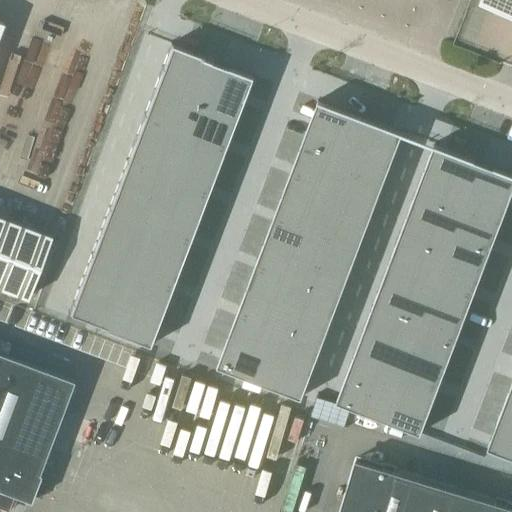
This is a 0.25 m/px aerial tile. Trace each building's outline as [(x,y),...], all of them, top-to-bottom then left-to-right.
[(511,13),(511,0),(481,0),(481,1),(511,13)] [(0,287),(28,298),(52,236),(0,216),(0,29),(3,22),(0,21),(0,287)] [(174,45),(73,313),(157,345),(258,76),(174,45)] [(321,101),(220,365),(305,397),(404,132),(321,101)] [(339,401),(423,433),(511,197),(511,173),(436,145),(339,401)] [(0,352),(0,507),(8,511),(17,489),(30,494),(73,380),(0,352)] [(511,454),(511,387),(490,446),(511,454)] [(488,511),(352,471),(339,511),(488,511)]
